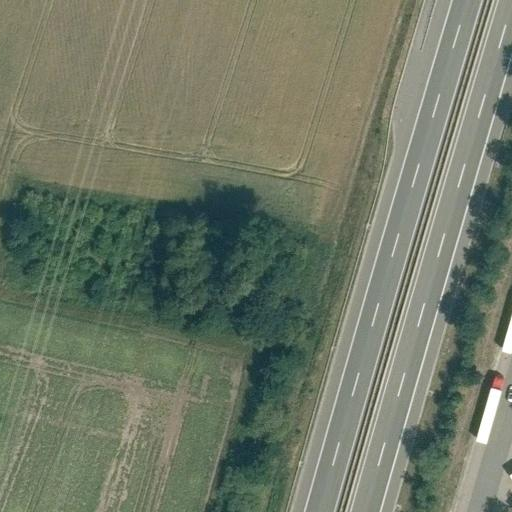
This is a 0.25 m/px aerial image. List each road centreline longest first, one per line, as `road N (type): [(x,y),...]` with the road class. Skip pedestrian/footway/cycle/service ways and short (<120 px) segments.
road 1 (motorway): [(468,0),(320,511)]
road 2 (motorway): [(363,511),(511,9)]
